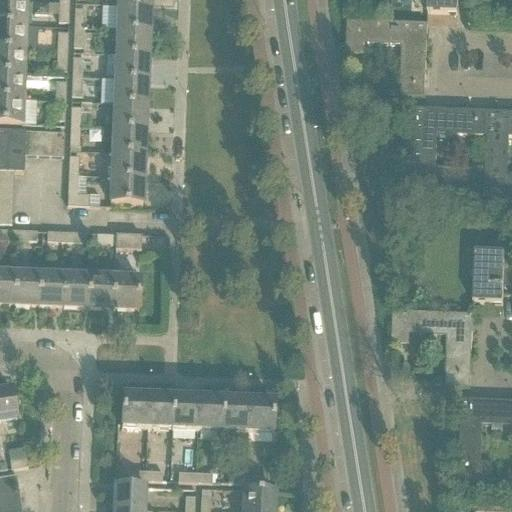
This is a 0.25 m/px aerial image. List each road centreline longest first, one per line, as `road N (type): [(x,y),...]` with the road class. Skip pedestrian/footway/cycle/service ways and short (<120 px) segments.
road 1 (secondary): [(363,511),(284,0)]
road 2 (unclassified): [(68,511),(71,360),(0,355)]
road 3 (residential): [(511,94),(449,90),(452,49),(511,51)]
